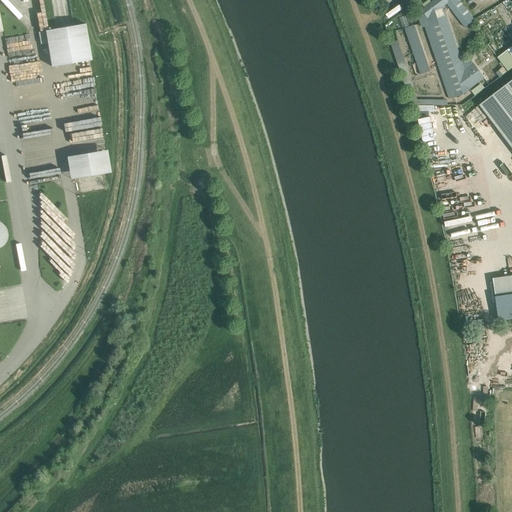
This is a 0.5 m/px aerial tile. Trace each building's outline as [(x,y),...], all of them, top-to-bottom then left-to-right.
[(461,0),(434,0),(424,8),(425,9),(417,12),(422,27),(426,26),(440,68),(439,68),(449,99),(463,94),(484,78),(469,58),(462,62),(444,7),(443,6),(447,4),(465,27),(473,20),(459,2),(461,0)] [(405,29),(421,74),(430,71),(414,26),(405,29)] [(419,104),(398,40),(390,43),(411,104),(419,104)] [(511,80),(480,105),(511,146),(511,80)] [(511,293),(496,296),(499,321),(511,318),(511,293)]
